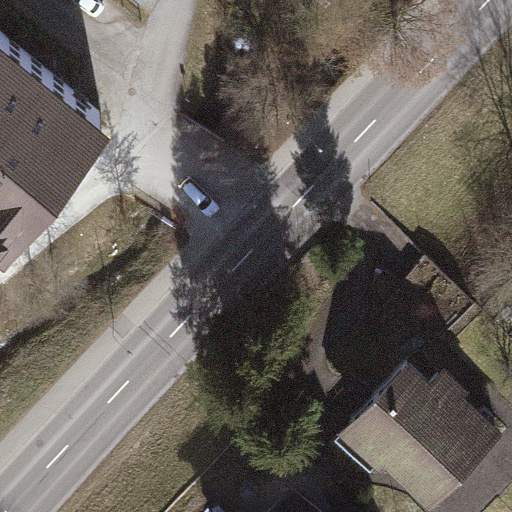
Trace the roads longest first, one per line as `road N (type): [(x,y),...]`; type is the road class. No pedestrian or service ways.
road 1 (secondary): [(11,511),(265,238)]
road 2 (secondary): [(265,238),(489,0)]
road 3 (residential): [(166,0),(154,146),(265,238)]
